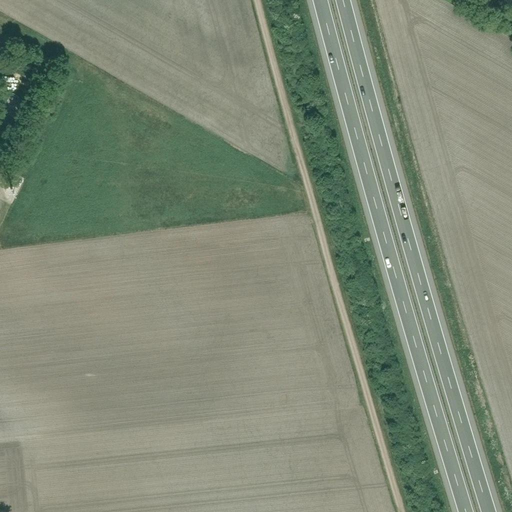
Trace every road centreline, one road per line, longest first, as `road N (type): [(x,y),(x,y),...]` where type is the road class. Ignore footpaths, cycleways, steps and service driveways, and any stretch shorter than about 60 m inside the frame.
road 1 (motorway): [(490,511),(343,0)]
road 2 (motorway): [(320,0),(466,511)]
road 3 (track): [(401,511),(257,0)]
